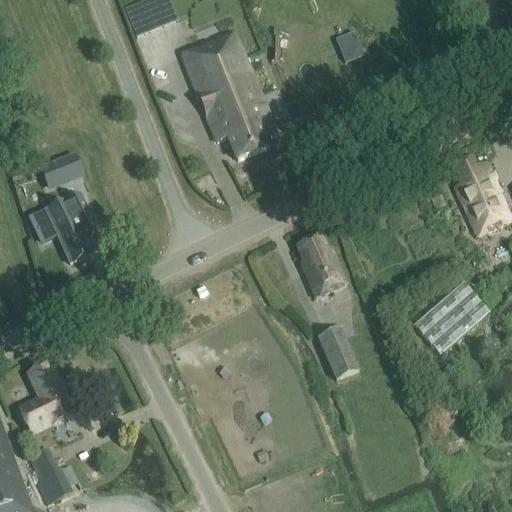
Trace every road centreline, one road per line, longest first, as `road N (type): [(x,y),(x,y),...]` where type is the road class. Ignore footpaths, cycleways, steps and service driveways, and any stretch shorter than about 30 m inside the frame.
road 1 (tertiary): [(111,296),(511,105)]
road 2 (unclassified): [(218,511),(111,296)]
road 3 (tertiary): [(0,349),(111,296)]
